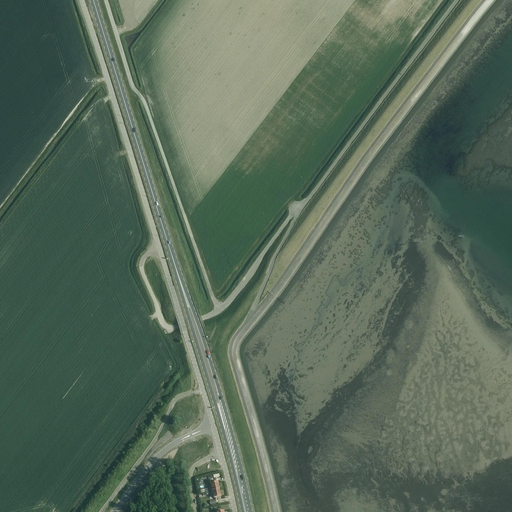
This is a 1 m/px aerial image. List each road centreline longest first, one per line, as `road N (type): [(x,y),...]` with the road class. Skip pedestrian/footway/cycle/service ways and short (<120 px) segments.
road 1 (unclassified): [(217,310),(456,0)]
road 2 (unclassified): [(217,310),(105,0)]
road 3 (primary): [(249,511),(232,435),(161,223)]
road 4 (primary): [(161,223),(241,511)]
road 5 (unclassified): [(159,249),(81,0)]
road 6 (primary): [(93,0),(161,223)]
road 7 (unclassified): [(213,425),(159,249)]
road 8 (unclassified): [(213,425),(162,451),(114,511)]
